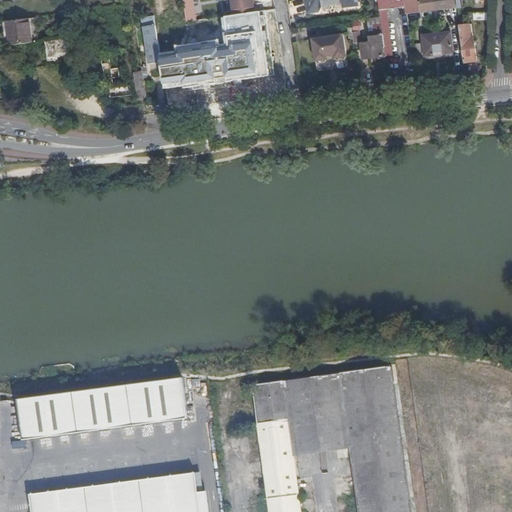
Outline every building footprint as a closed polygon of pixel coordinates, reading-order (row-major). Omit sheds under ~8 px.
[(183,0),(187,23),(197,21),(196,14),(200,13),(199,9),(195,10),(193,0),(183,0)] [(232,0),(235,15),(256,13),(254,0),(232,0)] [(307,0),(309,13),(320,11),(324,6),(328,9),(331,4),(344,3),(345,9),(363,6),(362,0),(307,0)] [(379,0),(380,10),(406,7),(407,15),(408,15),(421,13),(419,0),(379,0)] [(437,11),(435,0),(419,0),(421,13),(437,11)] [(459,8),(457,0),(435,0),(437,11),(459,8)] [(473,0),(457,0),(459,8),(459,10),(464,9),(463,1),(473,0)] [(165,90),(274,76),(266,11),(256,13),(235,15),(222,17),(225,38),(159,47),(161,63),(165,90)] [(387,57),(381,17),(366,20),(368,29),(372,28),(373,34),(368,35),(369,37),(368,37),(368,42),(362,44),(364,59),(387,57)] [(159,47),(157,27),(155,27),(154,18),(144,20),(150,64),(161,63),(159,47)] [(9,22),(12,46),(32,43),(29,20),(9,22)] [(461,27),(466,63),(477,61),(474,38),(472,39),(470,26),(461,27)] [(452,34),(424,37),(426,58),(455,55),(452,34)] [(344,35),(313,40),(316,62),(319,64),(326,63),(328,60),(328,57),(335,56),(335,59),(338,61),(345,60),(347,57),(344,35)] [(58,56),(70,54),(68,39),(46,42),(49,62),(58,60),(58,56)] [(109,58),(101,59),(106,87),(113,86),(112,80),(119,78),(118,70),(111,70),(109,58)] [(134,74),(137,100),(146,99),(142,73),(134,74)] [(130,86),(106,90),(107,99),(131,96),(130,86)] [(393,385),(388,356),(344,361),(336,362),(340,393),(393,385)] [(340,393),(336,362),(250,374),(257,429),(285,425),(290,460),(348,452),(340,393)] [(26,400),(19,401),(25,442),(190,420),(184,379),(26,400)] [(348,452),(356,511),(408,511),(393,385),(340,393),(348,452)] [(297,511),(290,460),(285,425),(257,429),(267,511),(297,511)] [(34,511),(56,511),(199,494),(197,475),(33,496),(34,511)] [(201,511),(199,494),(56,511),(201,511)] [(211,511),(210,494),(199,494),(201,511),(211,511)]
